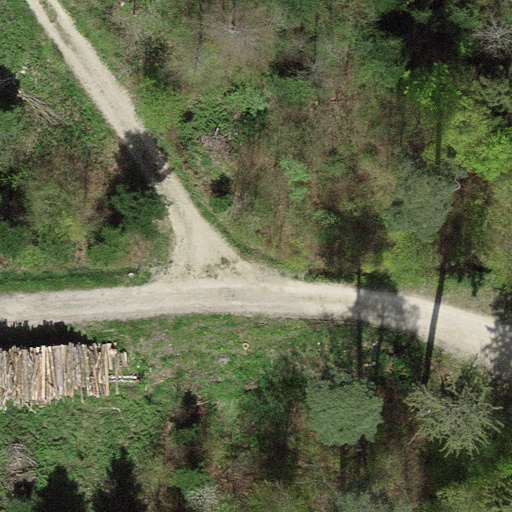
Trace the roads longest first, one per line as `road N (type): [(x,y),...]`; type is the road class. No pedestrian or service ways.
road 1 (track): [(0,311),(249,290),(414,315),(511,350)]
road 2 (track): [(249,290),(135,171),(28,0)]
